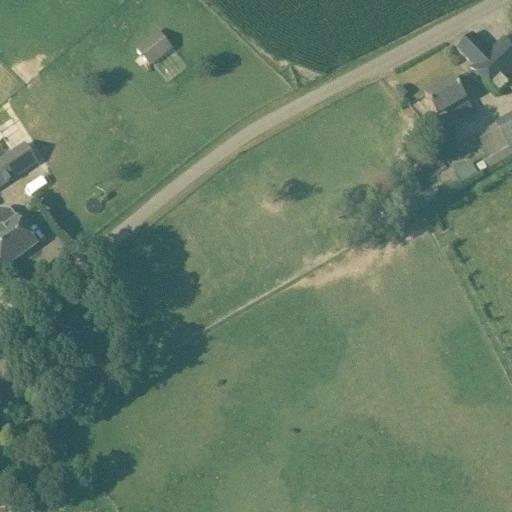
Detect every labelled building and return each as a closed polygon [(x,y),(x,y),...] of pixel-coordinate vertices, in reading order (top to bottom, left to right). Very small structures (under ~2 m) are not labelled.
[(158,33),(136,50),(150,69),(173,52),(158,33)] [(488,90),(496,97),(511,81),(511,48),(504,40),(490,53),(473,35),(456,51),(473,69),(470,70),(487,91),(488,90)] [(474,116),(466,102),(454,81),(424,98),(437,119),(438,119),(446,132),(474,116)] [(481,174),(493,167),(511,156),(511,116),(495,126),(497,127),(477,138),(490,161),(478,168),(481,174)] [(25,146),(0,162),(0,190),(38,165),(25,146)] [(0,212),(0,272),(5,269),(6,270),(37,247),(17,221),(10,213),(0,212)]
